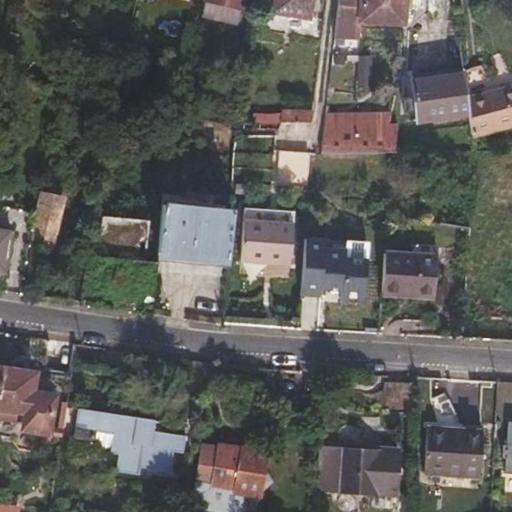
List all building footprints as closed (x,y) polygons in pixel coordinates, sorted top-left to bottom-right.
[(242,8),(212,0),(207,0),(204,12),(238,20),(242,8)] [(212,0),(242,8),(244,8),(246,0),(212,0)] [(272,0),(270,16),(307,24),(311,0),(272,0)] [(337,0),(333,40),(364,38),(364,21),(408,19),(408,16),(412,15),(412,2),(423,1),(424,1),(423,0),(337,0)] [(458,66),(457,59),(405,65),(406,72),(458,66)] [(458,66),(406,72),(407,87),(397,88),(400,110),(409,109),(410,112),(463,106),(462,99),(462,93),(458,66)] [(463,106),(466,136),(511,126),(511,89),(481,95),(462,99),(463,106)] [(462,99),(481,95),(480,90),(462,93),(462,99)] [(174,110),(192,114),(195,105),(182,102),(176,101),(174,110)] [(309,126),(311,114),(298,114),(298,125),(309,126)] [(383,117),(324,116),(319,156),(377,156),(383,117)] [(8,146),(0,144),(0,169),(4,170),(8,146)] [(305,190),(307,156),(277,155),(274,187),(305,190)] [(511,168),(487,169),(487,197),(481,197),(481,210),(487,210),(487,219),(511,218),(511,168)] [(65,194),(39,190),(35,209),(30,244),(36,245),(56,248),(65,194)] [(0,269),(5,270),(11,228),(0,226),(0,204),(0,202),(0,201),(0,269)] [(233,212),(230,212),(164,203),(162,225),(159,252),(227,259),(229,259),(233,212)] [(243,210),(242,223),(291,227),(292,214),(243,210)] [(124,218),(123,229),(136,229),(135,240),(149,241),(150,220),(124,218)] [(291,227),(242,223),(238,261),(289,266),(291,227)] [(302,239),(298,295),(316,297),(317,289),(339,291),(339,302),(360,304),(363,259),(342,257),(342,248),(321,246),(321,240),(302,239)] [(342,257),(363,259),(364,244),(321,240),(321,246),(342,248),(342,257)] [(411,256),(434,259),(435,249),(412,247),(411,256)] [(383,254),(380,294),(431,298),(434,259),(411,256),(383,254)] [(211,363),(190,359),(185,392),(206,395),(211,363)] [(46,395),(38,394),(35,390),(31,389),(34,372),(3,367),(0,384),(0,426),(47,433),(52,400),(49,399),(46,395)] [(413,412),(415,382),(386,380),(384,410),(413,412)] [(511,415),(511,382),(504,382),(495,381),(493,414),(511,415)] [(151,418),(79,407),(74,438),(95,441),(96,433),(112,436),(110,455),(118,456),(116,473),(138,477),(139,470),(168,474),(171,452),(182,454),(185,436),(149,431),(151,418)] [(511,421),(505,421),(502,466),(511,466),(511,421)] [(461,424),(460,431),(482,432),(482,425),(461,424)] [(482,432),(460,431),(459,437),(427,435),(424,474),(479,478),(482,432)] [(212,483),(262,489),(262,484),(271,474),(265,461),(267,444),(217,438),(212,483)] [(395,451),(340,447),(337,489),(392,493),(395,451)] [(7,511),(8,505),(0,503),(0,511),(7,511)]
